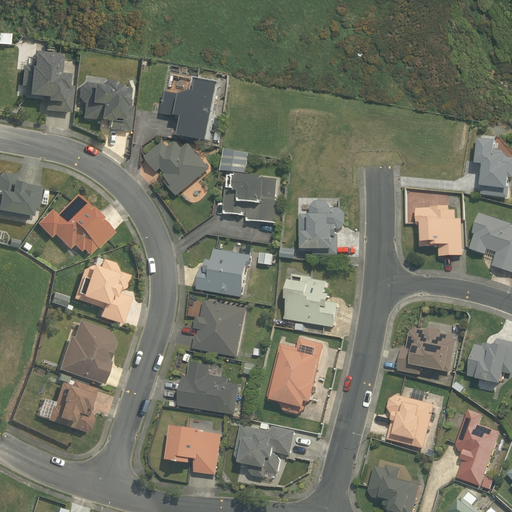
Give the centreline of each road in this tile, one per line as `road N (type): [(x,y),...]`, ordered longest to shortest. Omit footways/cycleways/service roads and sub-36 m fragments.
road 1 (residential): [(106,488),(157,331),(164,278),(154,232),(111,173),(76,154),(0,137)]
road 2 (residential): [(327,511),(379,280)]
road 3 (residential): [(257,511),(157,504),(106,488)]
road 4 (residential): [(379,280),(511,303)]
